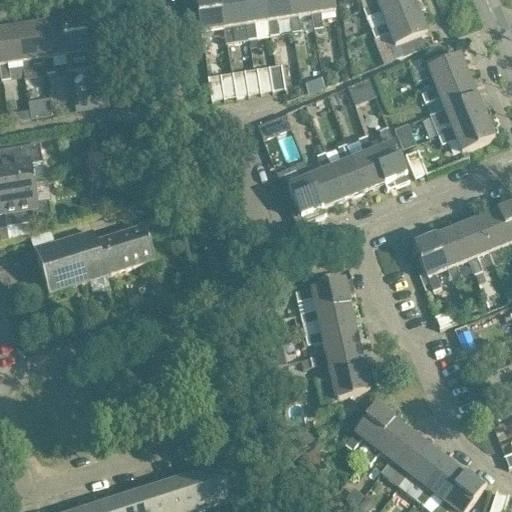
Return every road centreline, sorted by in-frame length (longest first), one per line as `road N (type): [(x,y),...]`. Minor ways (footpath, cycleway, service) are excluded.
road 1 (residential): [(0,386),(188,325),(223,436)]
road 2 (residential): [(511,490),(448,437),(430,373),(358,232)]
road 3 (residential): [(0,437),(23,498),(223,436)]
road 4 (residential): [(358,232),(294,250),(247,119)]
road 5 (residential): [(511,174),(358,232)]
